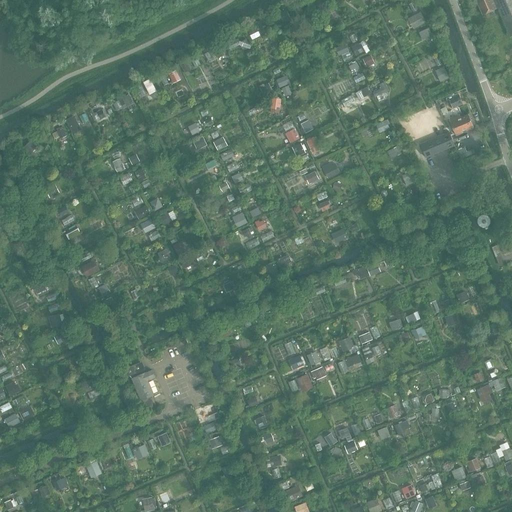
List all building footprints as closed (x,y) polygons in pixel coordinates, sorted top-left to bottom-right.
[(511,0),(476,0),(483,15),(498,8),(510,36),(511,35),(511,0)] [(287,24),(280,11),(268,18),(275,30),(287,24)] [(408,18),(414,29),(428,22),(422,11),(408,18)] [(429,27),(419,33),(423,40),(433,34),(429,27)] [(352,48),(356,57),(369,50),(364,41),(352,48)] [(345,45),(336,49),(343,62),(352,57),(345,45)] [(370,55),(361,60),(366,68),(375,63),(370,55)] [(193,56),(181,62),(187,74),(199,68),(193,56)] [(444,67),(435,71),(441,82),(449,78),(444,67)] [(287,75),(276,80),(280,88),(290,83),(287,75)] [(271,81),(260,87),(264,94),(273,90),(271,87),(274,86),(271,81)] [(140,85),(134,89),(139,100),(146,96),(140,85)] [(369,85),(354,92),(358,100),(373,93),(369,85)] [(458,93),(446,98),(447,100),(449,99),(453,108),(463,104),(459,95),(458,93)] [(127,94),(116,101),(122,111),(133,105),(127,94)] [(282,99),(273,98),(271,109),(281,110),(282,99)] [(471,119),(469,114),(461,118),(460,115),(449,119),(456,135),(463,132),(462,131),(474,126),(473,125),(474,124),(472,119),(471,119)] [(309,120),(301,124),(306,134),(314,130),(309,120)] [(291,122),(282,126),(284,132),(293,128),(291,122)] [(188,126),(192,135),(199,132),(196,123),(188,126)] [(295,131),(285,135),(290,144),(299,139),(295,131)] [(450,132),(421,144),(426,157),(455,145),(450,132)] [(193,141),(198,150),(207,146),(202,136),(193,141)] [(317,136),(306,141),(313,155),(323,150),(317,136)] [(222,138),(213,142),(218,152),(227,147),(222,138)] [(457,150),(461,159),(476,153),(474,149),(467,151),(465,147),(459,150),(457,150)] [(137,156),(129,159),(132,167),(140,163),(137,156)] [(120,158),(111,163),(116,172),(125,167),(120,158)] [(142,169),(135,172),(141,183),(148,180),(142,169)] [(316,172),(305,177),(310,188),(321,182),(316,172)] [(129,173),(120,178),(124,186),(133,182),(129,173)] [(135,186),(125,190),(128,196),(137,192),(135,186)] [(231,194),(226,197),(230,204),(235,201),(231,194)] [(141,197),(132,202),(135,207),(144,202),(141,197)] [(237,206),(232,209),(235,216),(241,213),(237,206)] [(250,212),(253,218),(262,214),(259,208),(250,212)] [(168,213),(158,218),(162,227),(173,222),(168,213)] [(242,214),(235,218),(239,227),(247,223),(242,214)] [(151,219),(141,224),(146,234),(156,228),(151,219)] [(265,220),(255,226),(259,233),(269,227),(265,220)] [(249,227),(242,231),(246,238),(252,234),(249,227)] [(271,232),(260,237),(264,244),(274,238),(271,232)] [(245,245),(248,252),(259,247),(255,240),(245,245)] [(179,243),(171,247),(177,257),(185,253),(179,243)] [(167,249),(158,253),(163,264),(172,259),(167,249)] [(82,267),(87,277),(99,270),(94,260),(82,267)] [(105,284),(98,288),(102,297),(110,293),(105,284)] [(48,316),(51,328),(62,325),(60,314),(48,316)] [(388,322),(391,332),(403,328),(400,319),(388,322)] [(370,332),(358,336),(361,344),(372,340),(370,332)] [(291,344),(285,346),(288,355),(295,353),(291,344)] [(326,349),(319,351),(324,362),(331,360),(326,349)] [(316,353),(307,356),(311,366),(320,363),(316,353)] [(127,377),(144,370),(141,362),(124,369),(127,377)] [(322,368),(313,371),(316,381),(326,377),(322,368)] [(148,397),(154,395),(148,381),(155,378),(152,370),(132,379),(141,400),(143,400),(147,410),(156,406),(153,399),(150,400),(148,397)] [(312,387),(306,375),(296,379),(301,392),(312,387)] [(490,382),(494,391),(507,386),(502,376),(490,382)] [(476,388),(481,399),(489,396),(489,394),(491,393),(487,384),(476,388)] [(440,390),(440,399),(450,399),(450,390),(440,390)] [(421,398),(425,408),(436,404),(433,394),(421,398)] [(447,404),(449,411),(455,409),(453,402),(447,404)] [(396,405),(385,410),(390,421),(400,417),(396,405)] [(7,419),(11,428),(20,424),(16,415),(7,419)] [(256,420),(259,428),(267,425),(263,417),(256,420)] [(394,425),(397,433),(409,427),(406,420),(394,425)] [(386,428),(377,432),(381,441),(390,437),(386,428)] [(262,435),(265,444),(273,441),(270,432),(262,435)] [(331,433),(325,437),(331,447),(337,444),(331,433)] [(354,441),(345,445),(348,452),(357,448),(354,441)] [(270,457),(271,466),(285,464),(284,455),(270,457)] [(477,460),(466,464),(470,473),(480,469),(477,460)] [(96,461),(85,466),(92,480),(103,475),(96,461)] [(462,470),(452,474),(455,481),(465,477),(462,470)] [(411,484),(402,488),(407,499),(416,495),(411,484)] [(47,486),(39,489),(43,498),(50,496),(47,486)] [(294,487),(286,491),(291,502),(299,498),(294,487)] [(425,499),(429,507),(435,505),(431,496),(425,499)] [(367,503),(370,511),(376,511),(381,510),(376,499),(367,503)] [(415,501),(411,510),(416,511),(418,511),(422,504),(415,501)]
